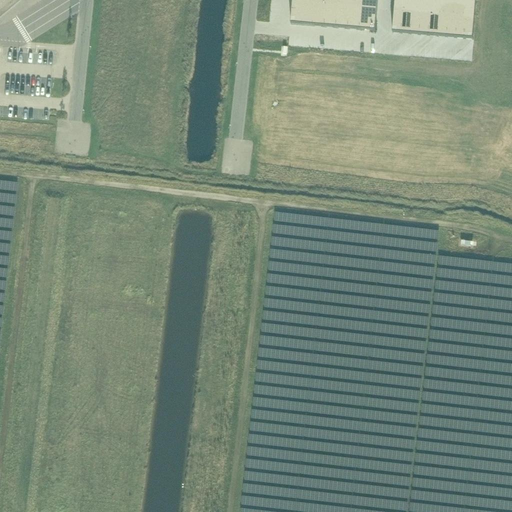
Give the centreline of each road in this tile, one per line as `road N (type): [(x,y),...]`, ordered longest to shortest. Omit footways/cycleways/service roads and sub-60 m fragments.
road 1 (unclassified): [(252,0),(235,161)]
road 2 (unclassified): [(88,0),(75,147)]
